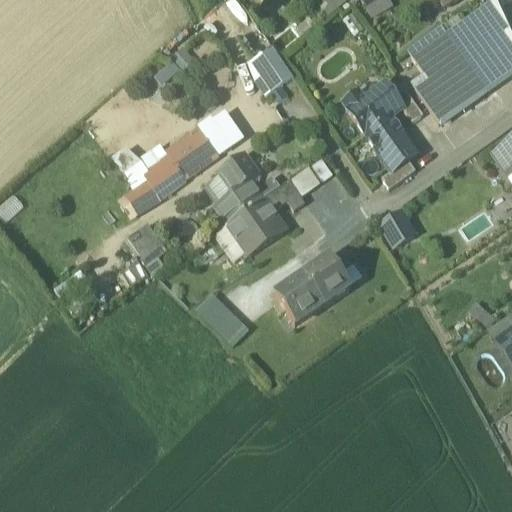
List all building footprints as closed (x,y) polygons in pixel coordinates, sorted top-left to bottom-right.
[(347,5),(343,0),(312,0),(310,2),(326,22),(347,5)] [(393,11),(386,0),(359,0),(372,22),(393,11)] [(434,0),(442,10),(456,0),(434,0)] [(462,27),(445,39),(485,96),(511,77),(511,41),(495,4),(462,27)] [(457,20),(440,32),(445,39),(462,27),(457,20)] [(438,129),(485,96),(445,39),(440,32),(406,56),(423,80),(410,89),(438,129)] [(194,65),(183,52),(170,63),(182,76),(194,65)] [(271,53),(249,69),(269,99),(280,91),(292,83),(271,53)] [(180,76),(171,66),(153,82),(162,92),(180,76)] [(347,116),(364,140),(389,122),(389,123),(401,114),(402,113),(394,101),(385,89),(364,103),(358,96),(342,107),(348,115),(347,116)] [(269,99),(277,108),(287,101),(280,91),(269,99)] [(401,114),(411,128),(422,120),(404,94),(394,101),(402,113),(401,114)] [(230,121),(217,130),(227,147),(244,136),(230,121)] [(416,160),(389,123),(389,122),(364,140),(390,177),(391,178),(407,166),(416,160)] [(196,138),(174,154),(175,155),(167,161),(183,183),(190,178),(190,177),(212,161),(196,138)] [(511,145),(492,160),(506,180),(511,176),(511,145)] [(138,164),(141,167),(147,176),(167,161),(159,149),(138,164)] [(242,158),(217,176),(218,178),(233,198),(248,186),(248,187),(249,187),(259,180),(242,158)] [(124,201),(137,219),(168,198),(166,195),(183,183),(167,161),(147,176),(146,176),(151,183),(135,193),(124,201)] [(321,164),(307,174),(318,190),(332,180),(321,164)] [(381,184),(388,194),(414,176),(407,166),(391,178),(390,177),(381,184)] [(141,167),(124,177),(135,193),(151,183),(146,176),(147,176),(141,167)] [(300,202),(318,190),(307,174),(288,186),(300,202)] [(207,191),(204,193),(216,210),(233,198),(218,178),(207,191)] [(224,231),(214,238),(235,267),(246,259),(246,260),(284,235),(272,217),(286,207),(277,193),(279,192),(273,183),(260,191),(262,195),(256,199),(248,187),(248,186),(233,198),(216,210),(214,211),(226,228),(223,231),(224,231)] [(286,207),(293,216),(304,209),(300,202),(288,186),(288,185),(279,192),(277,193),(286,207)] [(0,219),(4,224),(21,208),(13,199),(0,211),(0,219)] [(129,224),(137,219),(124,201),(117,206),(129,224)] [(400,217),(380,229),(393,251),(413,239),(400,217)] [(125,244),(151,282),(163,274),(156,264),(165,257),(146,229),(125,244)] [(148,282),(134,263),(125,269),(138,288),(148,282)] [(329,263),(303,281),(323,311),(349,292),(340,279),(329,263)] [(353,270),(340,279),(349,292),(362,283),(353,270)] [(54,297),(71,320),(91,305),(88,299),(93,295),(79,277),(54,297)] [(294,331),(323,311),(303,281),(274,301),(294,331)] [(230,355),(249,336),(214,301),(195,320),(230,355)] [(496,325),(484,314),(475,323),(487,334),(496,325)] [(511,317),(487,336),(493,345),(511,331),(511,317)] [(511,331),(493,345),(511,371),(511,331)]
